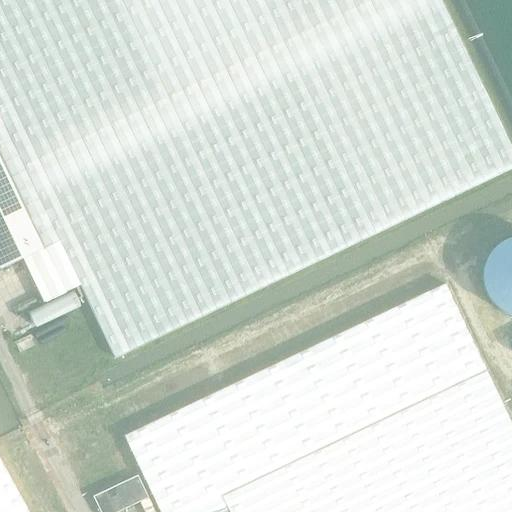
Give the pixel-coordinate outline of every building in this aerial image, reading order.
[(0,0),(0,155),(45,249),(60,242),(80,285),(115,357),(444,200),(511,167),(511,148),(441,0),(0,0)] [(0,155),(0,267),(1,270),(23,260),(44,303),(80,285),(60,242),(45,249),(0,155)] [(511,511),(511,427),(445,285),(124,436),(159,510),(160,511),(221,511),(226,509),(227,511),(511,511)] [(26,511),(0,464),(0,511),(26,511)] [(137,477),(93,497),(100,511),(118,511),(148,498),(137,477)]
